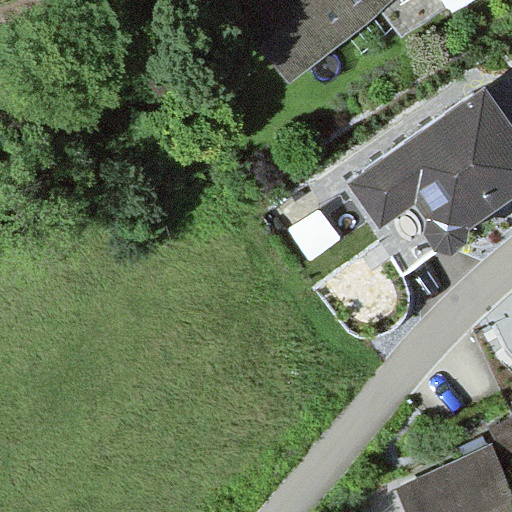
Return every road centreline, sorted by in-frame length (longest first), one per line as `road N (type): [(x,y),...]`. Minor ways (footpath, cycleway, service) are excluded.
road 1 (residential): [(511,273),(468,309),(283,511)]
road 2 (track): [(116,33),(0,91)]
